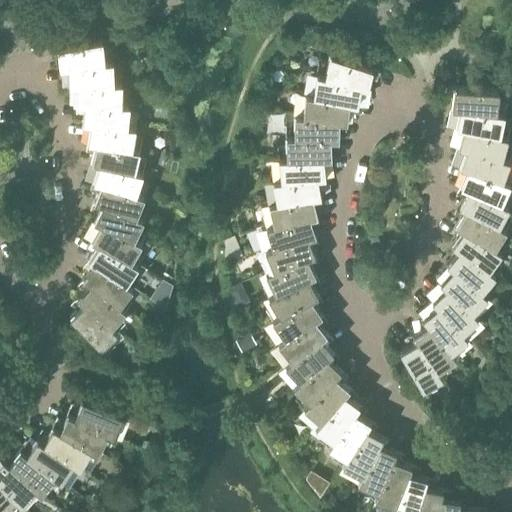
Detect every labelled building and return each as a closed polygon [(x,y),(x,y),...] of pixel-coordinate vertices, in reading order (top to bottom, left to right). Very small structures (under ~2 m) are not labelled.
[(443,13),(431,12),(430,28),(442,29),(443,13)] [(99,36),(50,46),(50,47),(58,45),(59,57),(60,63),(68,62),(102,58),(101,47),(99,36)] [(380,67),(332,51),(327,73),(360,81),(367,83),(372,66),(379,68),(380,67)] [(68,62),(69,81),(77,81),(111,79),(110,57),(102,58),(68,62)] [(319,71),(315,92),(349,98),(356,99),(360,81),(327,73),(319,71)] [(128,89),(119,89),(119,79),(111,79),(77,81),(76,99),(84,99),(127,100),(128,89)] [(494,108),(495,97),(497,86),(446,83),(446,84),(454,85),(453,96),(452,102),(460,103),(494,108)] [(307,91),(305,112),(339,116),(347,116),(349,98),(315,92),(307,91)] [(83,118),(91,119),(125,122),(127,100),(84,99),(83,118)] [(497,130),(502,109),(494,108),(460,103),(456,122),(464,123),(497,130)] [(287,110),(288,133),(296,133),(330,134),(338,134),(339,116),(305,112),(287,110)] [(129,144),(133,123),(125,122),(91,119),(88,137),(96,139),(129,144)] [(500,153),(505,132),(497,130),(464,123),(459,142),(467,144),(500,153)] [(331,153),(330,134),(296,133),(288,133),(289,154),(323,153),(331,153)] [(96,139),(91,157),(99,159),(132,167),(137,146),(129,144),(96,139)] [(500,175),(507,155),(500,153),(467,144),(460,161),(468,164),(500,175)] [(281,155),(283,176),(317,173),(325,172),(323,153),(289,154),(281,155)] [(134,189),(140,169),(132,167),(99,159),(93,177),(101,179),(134,189)] [(499,198),(508,178),(500,175),(468,164),(460,181),(468,184),(499,198)] [(320,191),(317,173),(283,176),(275,177),(279,199),(312,193),(320,191)] [(101,179),(94,197),(102,200),(134,212),(141,192),(134,189),(101,179)] [(496,221),(506,201),(499,198),(468,184),(459,201),(466,205),(496,221)] [(271,200),(276,221),(309,213),(317,211),(312,193),(279,199),(271,200)] [(132,235),(141,215),(134,212),(102,200),(94,216),(101,220),(132,235)] [(466,205),(456,221),(463,225),(492,243),(504,224),(496,221),(466,205)] [(258,226),(267,246),(275,244),(307,233),(315,230),(309,213),(276,221),(268,223),(258,226)] [(101,220),(92,236),(99,240),(136,261),(149,244),(139,238),(132,235),(101,220)] [(463,225),(452,240),(459,245),(486,265),(499,247),(492,243),(463,225)] [(267,246),(275,266),(307,253),(314,250),(307,233),(275,244),(267,246)] [(99,240),(88,256),(95,260),(124,279),(130,284),(137,289),(144,280),(138,275),(146,266),(136,261),(99,240)] [(479,286),(493,269),(486,265),(459,245),(447,259),(453,264),(479,286)] [(240,246),(225,252),(228,258),(243,252),(240,246)] [(268,269),(277,289),(308,274),(315,270),(307,253),(275,266),(268,269)] [(95,260),(84,275),(90,280),(117,301),(124,306),(126,308),(133,299),(139,290),(137,289),(130,284),(124,279),(95,260)] [(453,264),(440,278),(446,284),(470,307),(485,291),(479,286),(453,264)] [(270,292),(281,311),(311,294),(317,290),(308,274),(277,289),(270,292)] [(109,322),(124,306),(117,301),(90,280),(78,294),(84,299),(109,322)] [(446,284),(432,296),(437,302),(460,327),(476,313),(470,307),(446,284)] [(321,309),(311,294),(281,311),(274,315),(286,333),(314,314),(321,309)] [(70,313),(105,349),(106,348),(101,342),(109,334),(115,327),(109,322),(84,299),(75,307),(70,313)] [(449,347),(466,333),(460,327),(437,302),(423,314),(427,320),(449,347)] [(326,329),(314,314),(286,333),(280,338),(293,355),(320,334),(326,329)] [(436,365),(454,353),(449,347),(427,320),(412,331),(417,337),(436,365)] [(332,348),(320,334),(293,355),(287,360),(301,376),(326,353),(332,348)] [(400,347),(425,390),(427,390),(423,383),(432,377),(440,372),(436,365),(417,337),(407,343),(400,347)] [(340,366),(326,353),(301,376),(295,381),(311,396),(334,372),(340,366)] [(311,396),(305,402),(322,416),(344,390),(349,384),(334,372),(311,396)] [(354,407),(359,401),(344,390),(322,416),(317,422),(334,435),(354,407)] [(129,414),(82,395),(75,413),(106,428),(113,431),(121,412),(128,415),(129,414)] [(370,417),(354,407),(334,435),(329,441),(348,453),(366,424),(370,417)] [(68,410),(60,427),(90,443),(97,447),(106,428),(75,413),(68,410)] [(53,423),(44,439),(72,458),(79,462),(90,443),(60,427),(53,423)] [(382,433),(366,424),(348,453),(344,460),(363,470),(379,440),(382,433)] [(37,434),(27,450),(54,471),(60,476),(72,458),(44,439),(37,434)] [(144,437),(141,444),(151,448),(154,441),(144,437)] [(396,447),(379,440),(363,470),(359,477),(379,486),(393,455),(396,447)] [(20,445),(9,460),(34,483),(40,488),(54,471),(27,450),(20,445)] [(3,455),(0,458),(0,478),(14,493),(20,499),(34,483),(9,460),(3,455)] [(410,461),(393,455),(379,486),(376,493),(396,501),(408,469),(410,461)] [(426,474),(408,469),(396,501),(393,508),(406,511),(414,511),(423,481),(426,474)] [(0,507),(14,493),(0,478),(0,507)] [(442,485),(423,481),(414,511),(436,511),(440,493),(442,485)] [(459,496),(440,493),(436,511),(456,511),(458,503),(459,496)] [(475,511),(476,505),(458,503),(456,511),(475,511)]
